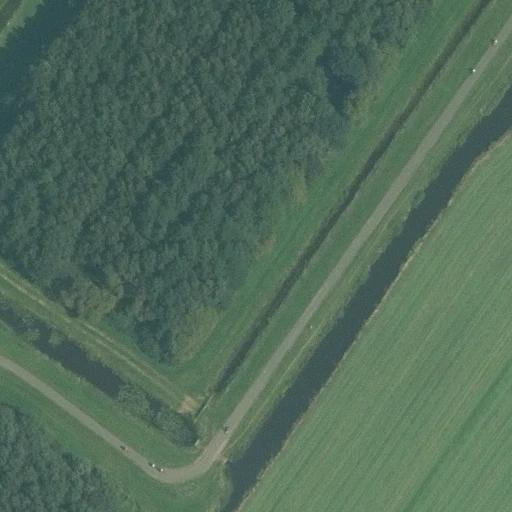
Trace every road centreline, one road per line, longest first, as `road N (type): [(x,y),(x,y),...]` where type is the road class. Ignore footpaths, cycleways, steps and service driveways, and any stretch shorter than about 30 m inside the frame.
road 1 (unknown): [(511,48),(203,492),(176,510),(150,503),(0,404)]
road 2 (track): [(0,272),(225,434)]
